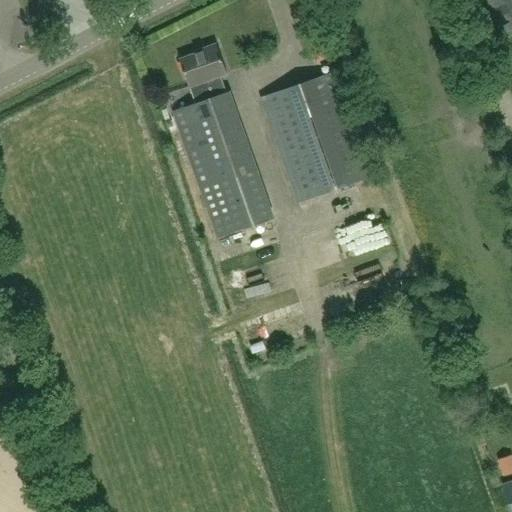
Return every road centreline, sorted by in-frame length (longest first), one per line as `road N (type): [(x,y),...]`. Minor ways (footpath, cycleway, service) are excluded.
road 1 (unclassified): [(73,511),(0,298)]
road 2 (unclassified): [(0,85),(166,0)]
road 3 (unclassified): [(511,142),(461,0)]
